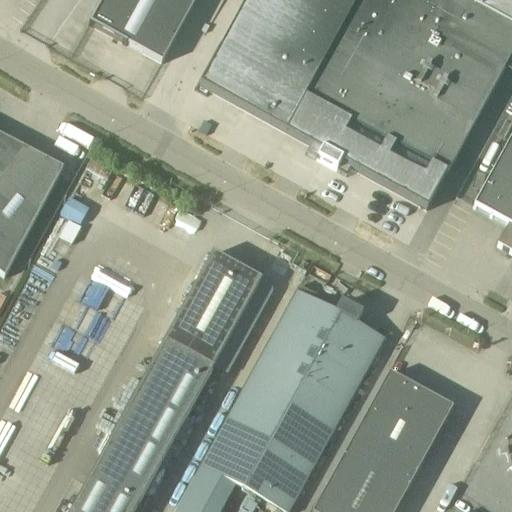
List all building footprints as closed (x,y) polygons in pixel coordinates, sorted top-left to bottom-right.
[(197,0),(104,0),(91,26),(162,65),(197,0)] [(344,119),(415,159),(447,176),(511,56),(511,0),(360,0),(306,99),(330,111),(326,118),(328,123),(335,127),(341,126),(344,119)] [(0,276),(5,281),(63,171),(0,138),(0,276)] [(511,139),(474,210),(508,229),(497,249),(511,257),(511,139)] [(262,283),(212,256),(71,511),(136,511),(214,371),(262,283)] [(296,294),(200,469),(277,511),(290,511),(384,342),(355,326),(357,323),(338,313),(336,315),(296,294)] [(389,376),(314,511),(396,511),(453,411),(389,376)]
